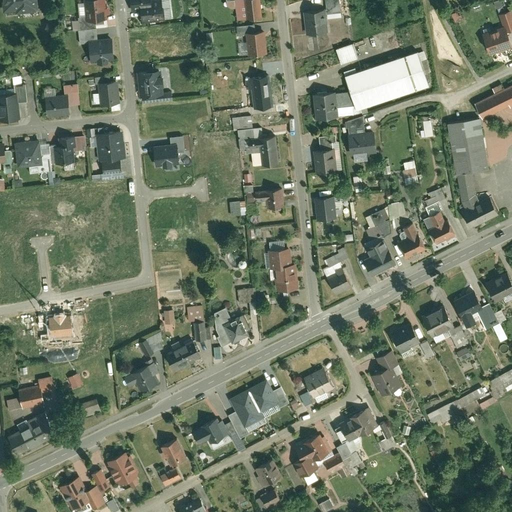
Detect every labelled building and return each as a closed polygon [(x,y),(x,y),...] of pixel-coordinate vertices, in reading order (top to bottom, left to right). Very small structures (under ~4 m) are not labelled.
[(6,0),(7,11),(20,10),(20,13),(39,11),(39,8),(41,8),(40,0),(6,0)] [(109,8),(108,0),(88,0),(91,16),(91,20),(99,20),(110,18),(110,14),(113,14),(113,8),(109,8)] [(155,0),(133,0),(134,13),(143,12),(144,20),(168,18),(166,0),(164,0),(156,1),(155,0)] [(266,17),(263,0),(237,0),(241,21),(266,17)] [(326,0),(328,9),(330,8),(345,7),(344,0),(326,0)] [(328,9),(306,11),(307,32),(332,30),(330,8),(328,9)] [(506,26),(508,32),(511,30),(511,9),(500,14),(504,27),(506,26)] [(100,27),(99,20),(91,20),(91,16),(82,17),(83,29),(100,27)] [(51,22),(48,30),(56,33),(59,25),(51,22)] [(250,33),(260,32),(259,24),(241,27),(242,35),(250,34),(250,33)] [(492,55),(511,47),(511,42),(508,32),(506,26),(504,27),(484,34),(492,55)] [(101,39),(100,27),(83,29),(81,29),(82,41),(90,40),(101,39)] [(250,34),(252,54),(271,51),(268,31),(260,32),(250,33),(250,34)] [(101,39),(90,40),(92,58),(100,57),(100,60),(110,59),(110,56),(118,55),(116,38),(101,39)] [(358,43),(340,49),(345,65),(363,59),(358,43)] [(361,71),(349,75),(354,91),(359,104),(361,110),(435,84),(423,50),(361,71)] [(142,70),(144,94),(171,91),(169,68),(142,70)] [(275,106),(271,76),(250,79),(254,108),(275,106)] [(123,104),(121,80),(113,81),(102,82),(104,106),(123,104)] [(18,91),(19,102),(28,100),(26,83),(16,85),(17,91),(18,91)] [(477,102),(484,117),(511,105),(511,108),(511,107),(511,84),(506,88),(504,83),(494,88),(496,92),(477,102)] [(69,95),(71,94),(72,105),(83,104),(81,85),(68,86),(69,95)] [(17,91),(0,93),(0,115),(1,121),(22,118),(19,102),(18,91),(17,91)] [(171,91),(144,94),(144,102),(175,99),(175,91),(171,91)] [(354,91),(339,93),(341,106),(359,104),(354,91)] [(339,92),(317,94),(319,117),(342,115),(341,106),(339,93),(339,92)] [(51,117),(73,115),(72,105),(71,94),(69,95),(49,97),(51,117)] [(283,163),(280,135),(264,137),(264,141),(258,142),(257,136),(256,128),(254,115),(236,118),(237,129),(244,128),(245,136),(242,137),(244,151),(251,150),(251,153),(265,151),(267,165),(283,163)] [(350,122),(352,128),(353,134),(369,132),(367,115),(350,122)] [(461,175),(476,172),(492,169),(482,117),(451,123),(461,175)] [(436,120),(427,122),(429,137),(438,136),(437,131),(436,122),(436,120)] [(266,127),(256,128),(257,136),(267,135),(266,127)] [(129,158),(126,131),(100,134),(103,161),(106,161),(107,169),(125,167),(124,158),(129,158)] [(353,134),(355,154),(380,151),(378,131),(369,132),(353,134)] [(324,150),(337,148),(336,142),(340,141),(339,134),(322,136),(324,150)] [(79,146),(78,135),(62,136),(63,146),(54,147),(56,164),(78,162),(76,146),(79,146)] [(169,137),(170,143),(177,143),(178,151),(185,150),(183,136),(169,137)] [(42,139),(17,141),(19,166),(31,164),(45,163),(43,143),(42,139)] [(338,148),(341,170),(341,172),(347,171),(343,141),(340,141),(336,142),(337,148),(338,148)] [(8,164),(10,163),(9,152),(8,142),(0,142),(0,167),(5,167),(4,164),(8,164)] [(51,142),(43,143),(45,163),(31,164),(32,171),(54,169),(51,142)] [(178,151),(177,143),(170,143),(153,145),(155,166),(179,164),(178,151)] [(324,150),(316,151),(319,173),(341,170),(338,148),(337,148),(324,150)] [(17,174),(14,151),(9,152),(10,163),(8,164),(9,175),(17,174)] [(418,161),(407,163),(409,171),(419,169),(420,169),(418,161)] [(420,176),(419,169),(409,171),(407,171),(408,179),(420,176)] [(476,172),(461,175),(467,202),(470,208),(484,201),(481,195),(476,172)] [(366,181),(357,182),(358,189),(367,188),(366,181)] [(457,199),(456,195),(452,186),(445,189),(449,198),(443,201),(448,212),(453,209),(455,205),(457,199)] [(332,190),(333,196),(337,195),(338,198),(347,197),(346,188),(332,190)] [(443,201),(449,198),(445,189),(444,188),(433,193),(436,198),(430,201),(432,206),(443,201)] [(286,189),(260,192),(261,201),(271,200),(272,208),(288,206),(286,189)] [(333,196),(318,197),(321,220),(340,218),(338,198),(337,195),(333,196)] [(477,226),(503,213),(494,196),(484,201),(470,208),(468,209),(477,226)] [(409,213),(407,201),(392,206),(395,221),(409,213)] [(243,202),(234,203),(236,216),(239,216),(244,215),(244,213),(243,202)] [(374,241),(387,235),(388,236),(395,233),(389,208),(374,216),(379,226),(369,231),(374,241)] [(457,234),(459,233),(452,219),(449,220),(445,211),(426,220),(437,243),(445,240),(446,241),(458,236),(457,234)] [(427,249),(415,224),(406,229),(410,238),(400,243),(408,258),(427,249)] [(369,244),(371,247),(385,240),(389,238),(388,236),(387,235),(374,241),(369,244)] [(376,275),(397,264),(393,247),(389,240),(386,242),(385,240),(371,247),(375,256),(369,260),(376,275)] [(272,243),(273,250),(289,249),(288,241),(272,243)] [(355,247),(348,247),(342,250),(343,254),(330,260),(334,267),(337,266),(339,270),(346,267),(355,262),(355,247)] [(302,289),(300,264),(296,264),(295,248),(289,249),(273,250),(272,250),(274,269),(279,268),(281,290),(302,289)] [(332,277),(340,295),(353,288),(351,284),(353,283),(346,267),(339,270),(341,273),(332,277)] [(511,279),(508,271),(487,281),(497,301),(505,297),(506,300),(511,296),(511,279)] [(259,288),(242,290),(244,302),(261,300),(259,288)] [(475,290),(455,300),(467,323),(476,319),(473,312),(477,310),(484,307),(483,306),(475,290)] [(484,307),(477,310),(488,330),(508,320),(502,309),(496,313),(490,302),(483,306),(484,307)] [(444,305),(423,316),(434,336),(444,331),(447,336),(452,334),(450,330),(456,327),(444,305)] [(206,306),(190,308),(192,321),(207,319),(206,306)] [(218,313),(220,328),(224,336),(222,337),(225,343),(234,339),(235,342),(237,341),(238,343),(251,336),(249,331),(255,328),(248,314),(236,320),(230,307),(218,313)] [(178,324),(177,311),(167,312),(169,324),(178,324)] [(52,334),(72,332),(70,314),(65,315),(65,313),(54,314),(54,316),(50,317),(52,334)] [(412,321),(392,331),(402,351),(422,341),(412,321)] [(208,328),(207,322),(198,323),(200,340),(209,339),(208,328)] [(456,327),(450,330),(452,334),(460,348),(470,343),(461,324),(456,327)] [(157,335),(142,343),(149,356),(164,349),(157,335)] [(173,360),(179,371),(200,360),(200,359),(206,356),(197,339),(185,345),(183,341),(175,345),(177,349),(171,352),(175,359),(173,360)] [(429,339),(422,343),(429,358),(437,354),(429,339)] [(465,346),(455,350),(459,359),(469,354),(465,346)] [(225,347),(218,347),(219,359),(226,358),(225,347)] [(393,365),(398,374),(402,372),(398,363),(399,363),(392,349),(385,353),(392,365),(393,365)] [(158,362),(128,377),(133,386),(140,383),(144,391),(162,382),(158,374),(163,372),(158,362)] [(392,365),(373,375),(383,395),(403,385),(398,374),(393,365),(392,365)] [(328,367),(309,376),(319,396),(330,390),(332,393),(339,389),(328,367)] [(511,368),(490,381),(494,388),(511,378),(511,368)] [(86,385),(81,374),(71,379),(76,390),(86,385)] [(267,377),(230,396),(245,426),(266,415),(263,410),(279,401),(267,377)] [(24,398),(26,409),(48,404),(44,386),(22,390),(24,398)] [(486,394),(483,386),(441,408),(445,416),(481,397),(486,394)] [(312,392),(304,396),(308,406),(315,402),(313,398),(314,397),(312,392)] [(26,409),(24,398),(10,401),(12,412),(26,409)] [(105,410),(99,399),(94,402),(99,413),(105,410)] [(481,403),(484,409),(492,405),(489,399),(484,402),(481,403)] [(342,427),(339,428),(346,442),(354,438),(355,439),(364,434),(365,436),(374,431),(372,428),(380,424),(371,406),(351,416),(352,418),(340,424),(342,427)] [(22,454),(59,436),(48,413),(31,421),(34,426),(13,436),(22,454)] [(203,443),(212,438),(214,443),(233,433),(229,424),(226,420),(223,421),(221,417),(205,425),(206,426),(197,430),(203,443)] [(320,434),(327,430),(321,419),(314,422),(320,434)] [(229,424),(233,433),(234,435),(241,432),(235,421),(229,424)] [(388,438),(382,441),(387,450),(398,444),(387,421),(381,423),(388,438)] [(325,455),(336,450),(328,435),(326,436),(324,433),(297,447),(302,457),(294,461),(301,475),(319,466),(315,458),(324,453),(325,455)] [(182,438),(165,446),(167,451),(165,452),(167,458),(170,457),(174,465),(191,457),(182,438)] [(350,442),(341,447),(343,452),(350,465),(352,468),(366,461),(360,450),(356,453),(350,442)] [(350,465),(343,452),(338,455),(336,450),(325,455),(335,473),(350,465)] [(116,476),(118,482),(120,485),(131,480),(135,488),(143,484),(139,476),(143,474),(133,455),(132,456),(130,452),(111,461),(113,465),(111,467),(116,476)] [(277,459),(259,468),(263,476),(261,477),(265,484),(283,475),(278,465),(280,464),(277,459)] [(169,486),(185,477),(180,467),(170,472),(170,473),(164,476),(169,486)] [(101,486),(104,492),(114,487),(113,484),(118,482),(116,476),(110,479),(105,469),(95,475),(101,486)] [(83,477),(63,488),(75,511),(90,503),(94,510),(109,502),(104,492),(101,486),(90,491),(83,477)] [(299,494),(294,485),(286,490),(291,499),(299,494)] [(284,504),(275,488),(268,493),(267,491),(262,494),(272,511),(284,504)] [(210,511),(203,498),(183,509),(184,511),(210,511)] [(325,511),(335,507),(330,498),(320,504),(324,511),(325,511)]
